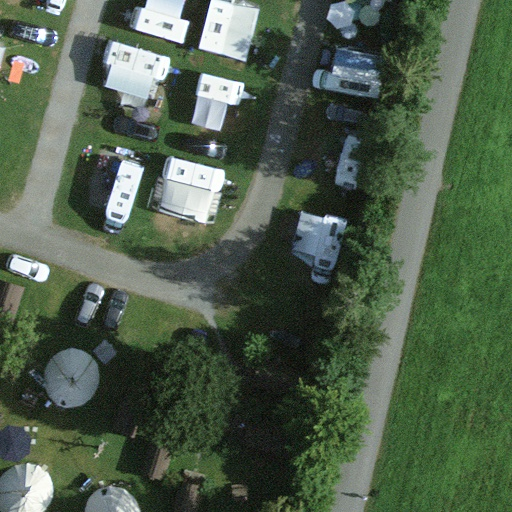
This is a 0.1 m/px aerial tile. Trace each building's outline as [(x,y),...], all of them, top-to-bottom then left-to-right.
[(25,289),(0,280),(0,328),(12,332),(25,289)] [(70,349),(56,354),(46,365),(43,379),(48,393),(59,403),(74,406),(88,402),(98,391),(101,376),(96,362),(85,352),(70,349)] [(121,394),(110,432),(135,439),(146,402),(121,394)] [(152,437),(141,475),(166,482),(176,445),(152,437)] [(23,464),(9,469),(0,478),(0,507),(0,508),(4,511),(43,511),(50,506),(53,491),(48,477),(37,467),(23,464)] [(182,478),(171,511),(198,511),(207,485),(182,478)] [(111,488),(97,493),(87,504),(85,511),(140,511),(136,501),(125,491),(111,488)]
